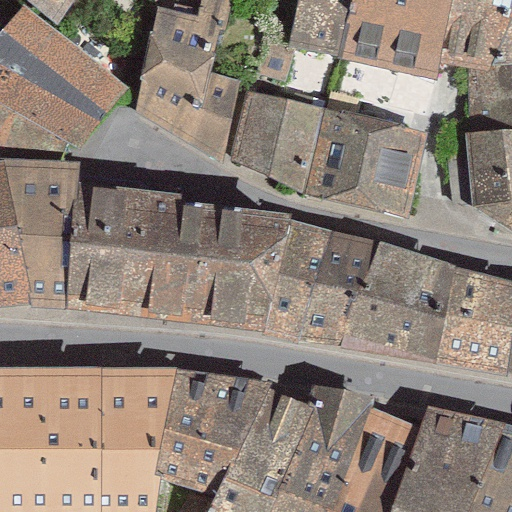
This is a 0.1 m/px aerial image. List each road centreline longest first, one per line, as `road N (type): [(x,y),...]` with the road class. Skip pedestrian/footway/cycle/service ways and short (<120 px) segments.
road 1 (residential): [(511,406),(164,348),(0,338)]
road 2 (residential): [(511,262),(110,163)]
